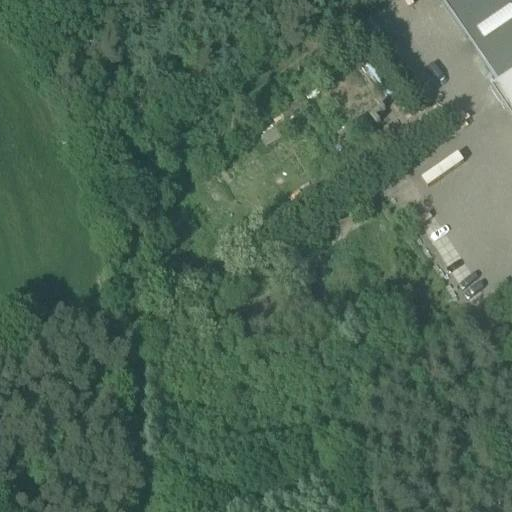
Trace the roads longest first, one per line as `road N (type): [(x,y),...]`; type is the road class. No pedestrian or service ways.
road 1 (track): [(143,511),(143,429),(119,183)]
road 2 (track): [(370,0),(119,183)]
